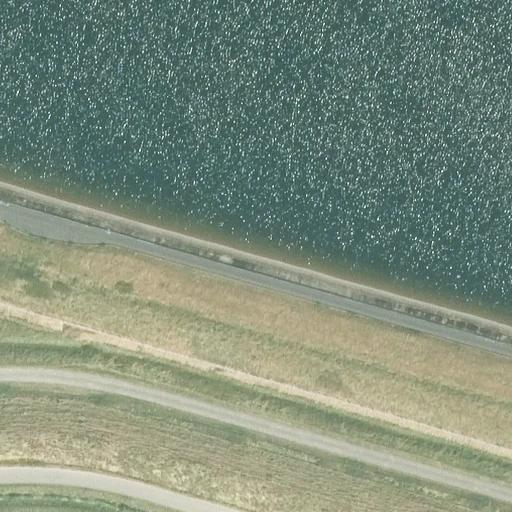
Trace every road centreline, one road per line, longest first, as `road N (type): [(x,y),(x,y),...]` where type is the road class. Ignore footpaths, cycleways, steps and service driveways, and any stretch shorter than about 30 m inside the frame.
road 1 (unclassified): [(511,496),(108,384),(0,375)]
road 2 (unclassified): [(207,511),(98,483),(0,476)]
